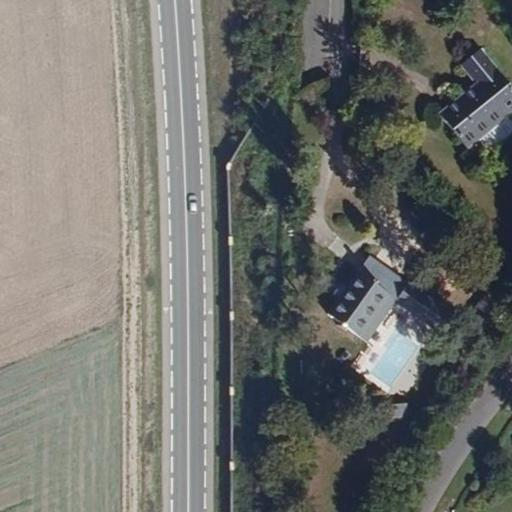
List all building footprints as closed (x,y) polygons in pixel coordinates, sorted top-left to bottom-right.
[(503,122),(511,114),(511,90),(481,53),(460,69),(476,87),(439,118),(460,144),(477,130),(483,138),(491,148),(511,131),(503,122)] [(466,151),(483,138),(477,130),(460,144),(466,151)] [(446,311),(369,255),(326,314),(356,337),(386,297),(395,303),(433,330),(446,311)] [(366,344),(395,303),(386,297),(356,337),(366,344)] [(401,417),(400,404),(374,405),(374,418),(401,417)]
